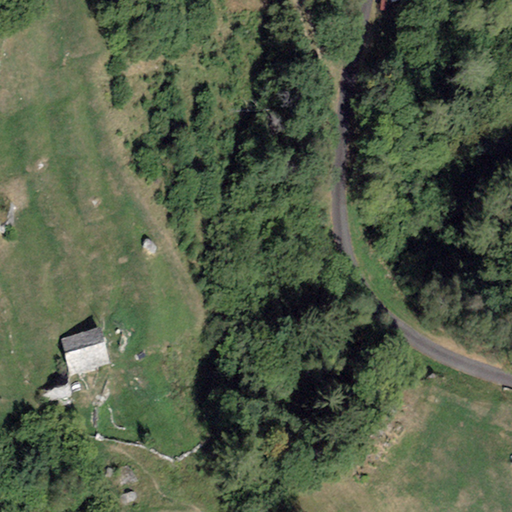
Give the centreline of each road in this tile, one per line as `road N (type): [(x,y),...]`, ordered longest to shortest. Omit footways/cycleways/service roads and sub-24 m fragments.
road 1 (unclassified): [(365,0),(343,118),(342,249),(385,321),(460,364),(511,379)]
road 2 (track): [(342,138),(299,0)]
